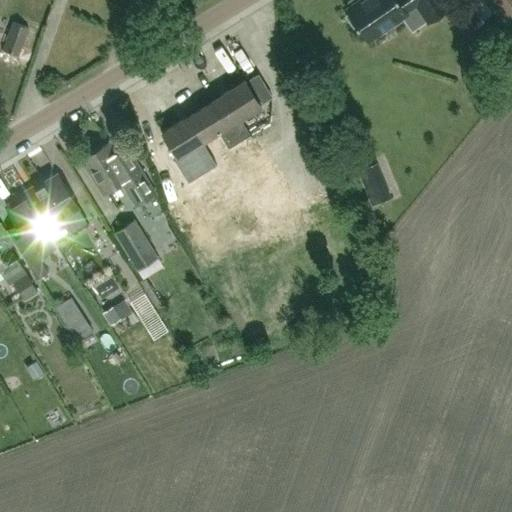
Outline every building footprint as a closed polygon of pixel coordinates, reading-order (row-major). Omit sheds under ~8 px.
[(448,9),(441,0),(359,0),(346,9),(349,13),(346,15),(353,27),(357,24),(368,40),(407,13),(406,11),(416,5),(428,22),(448,9)] [(511,0),(494,0),(507,15),(506,15),(507,16),(511,12),(511,0)] [(483,19),(466,32),(474,42),(491,28),(483,19)] [(19,55),(20,53),(29,27),(13,21),(3,49),(18,55),(19,55)] [(245,80),(218,96),(234,122),(234,123),(219,132),(229,147),(249,134),(240,119),(262,106),(261,104),(247,82),(246,81),(245,80)] [(218,96),(162,131),(178,157),(174,159),(189,182),(217,164),(203,142),(218,132),(219,132),(234,123),(234,122),(218,96)] [(127,146),(116,154),(109,142),(83,158),(103,192),(121,181),(136,206),(156,194),(127,146)] [(296,163),(308,177),(316,170),(304,155),(296,163)] [(59,173),(28,192),(40,209),(32,214),(42,231),(46,228),(47,228),(64,218),(73,234),(89,225),(79,209),(80,208),(59,173)] [(18,223),(7,229),(11,235),(28,263),(29,262),(38,277),(48,271),(39,256),(57,245),(47,228),(46,228),(42,231),(32,214),(40,209),(28,192),(7,205),(18,223)] [(321,243),(349,231),(338,204),(310,216),(321,243)] [(114,232),(136,270),(137,270),(158,257),(160,256),(137,218),(114,232)] [(0,269),(9,284),(13,282),(27,273),(9,246),(1,251),(0,250),(0,269)] [(27,273),(13,282),(24,299),(37,290),(27,273)] [(121,300),(103,312),(111,325),(119,319),(120,321),(130,315),(121,300)]
